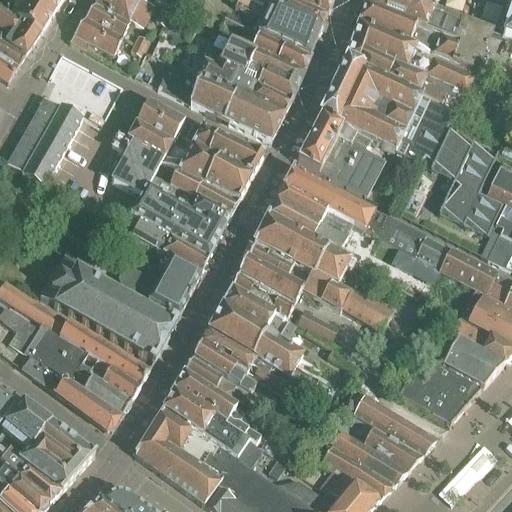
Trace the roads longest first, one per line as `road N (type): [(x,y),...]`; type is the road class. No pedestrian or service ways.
road 1 (residential): [(0,378),(176,511)]
road 2 (residential): [(425,511),(511,420)]
road 3 (residential): [(16,103),(78,0)]
